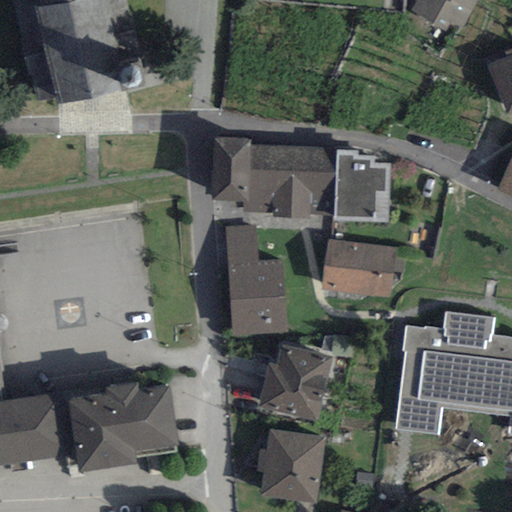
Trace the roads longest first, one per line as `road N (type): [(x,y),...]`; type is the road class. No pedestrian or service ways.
road 1 (residential): [(195,125),(213,481)]
road 2 (residential): [(511,199),(388,145),(195,125)]
road 3 (residential): [(0,499),(213,481)]
road 4 (residential): [(199,0),(195,125)]
